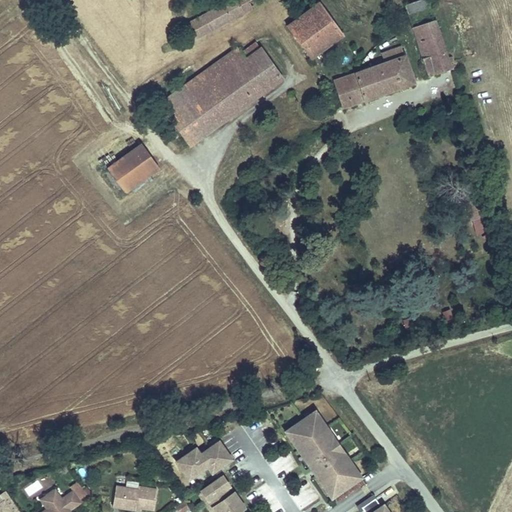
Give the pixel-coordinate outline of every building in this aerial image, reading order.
[(196,29),(188,34),(193,41),(266,0),(230,0),(191,22),(196,29)] [(329,0),(296,24),(319,55),(320,53),(354,29),(349,22),(346,24),(329,0)] [(439,0),(418,0),(415,1),(418,11),(440,4),(439,0)] [(462,59),(460,53),(457,54),(445,19),(422,26),(439,74),(461,66),(459,60),(462,59)] [(411,43),(390,50),(393,60),(345,77),(355,105),(424,80),(411,43)] [(244,44),(210,68),(218,79),(253,54),(244,44)] [(218,79),(210,68),(167,99),(198,142),(227,122),(291,76),(267,45),(253,54),(218,79)] [(117,165),(134,188),(168,164),(150,140),(117,165)] [(317,406),(314,408),(320,417),(323,415),(317,406)] [(357,464),(346,448),(343,450),(331,433),(334,431),(323,415),(320,417),(314,408),(290,425),(295,432),(292,434),(307,455),(310,454),(321,470),(318,472),(328,486),(331,484),(336,491),(360,475),(354,466),(357,464)] [(334,431),(331,433),(343,450),(346,448),(334,431)] [(179,456),(191,474),(210,462),(214,468),(233,454),(221,436),(211,443),(203,449),(200,446),(198,443),(179,456)] [(310,454),(307,455),(318,472),(321,470),(310,454)] [(357,464),(354,466),(360,475),(363,473),(357,464)] [(248,511),(221,473),(204,485),(221,511),(248,511)] [(138,500),(156,502),(158,481),(140,479),(140,482),(118,479),(115,500),(137,503),(138,500)] [(57,480),(41,491),(43,494),(52,488),(63,490),(57,480)] [(30,495),(42,487),(38,481),(26,489),(30,495)] [(52,488),(43,494),(47,501),(35,509),(36,511),(64,511),(74,506),(72,502),(83,495),(74,482),(63,490),(52,488)] [(376,494),(363,503),(365,506),(363,508),(365,511),(392,511),(390,509),(388,511),(382,502),(376,494)] [(178,511),(185,511),(190,508),(184,500),(174,507),(178,511)] [(384,500),(382,502),(388,511),(390,509),(384,500)] [(0,511),(12,511),(7,502),(0,506),(0,511)]
